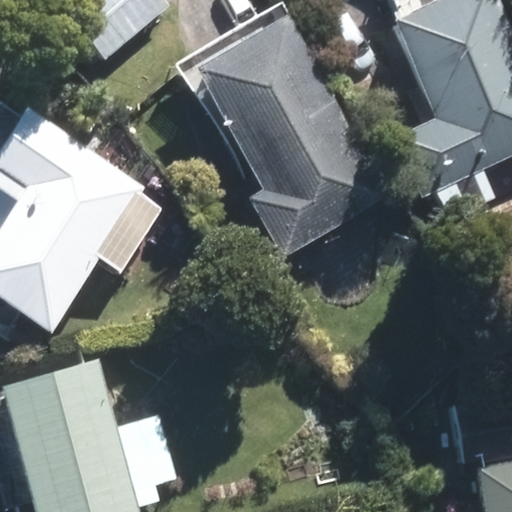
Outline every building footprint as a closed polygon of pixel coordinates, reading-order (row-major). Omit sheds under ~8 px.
[(67,0),(62,5),(101,47),(152,0),(67,0)] [(511,75),(478,0),(423,0),(391,15),(438,119),(402,135),(421,176),(511,135),(511,75)] [(266,15),(188,59),(262,187),(250,194),(279,245),(369,193),(266,15)] [(119,185),(8,109),(0,120),(0,295),(29,316),(119,185)] [(117,511),(74,363),(0,383),(0,408),(30,511),(117,511)] [(511,399),(454,410),(462,454),(511,445),(511,399)] [(511,511),(511,461),(473,469),(481,511),(511,511)]
